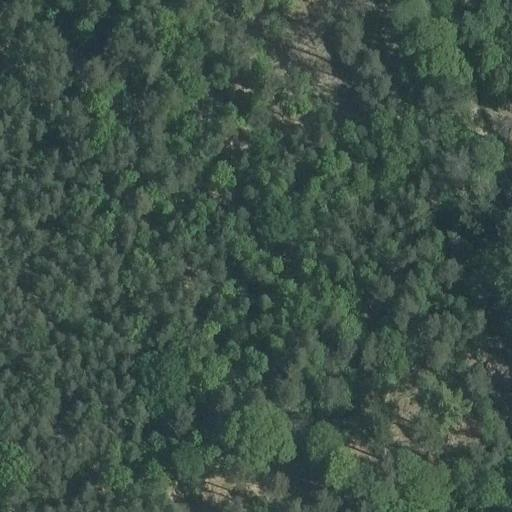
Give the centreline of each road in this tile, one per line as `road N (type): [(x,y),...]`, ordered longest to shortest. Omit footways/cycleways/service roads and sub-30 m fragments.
road 1 (track): [(511,211),(440,64),(420,0)]
road 2 (track): [(393,511),(511,447)]
